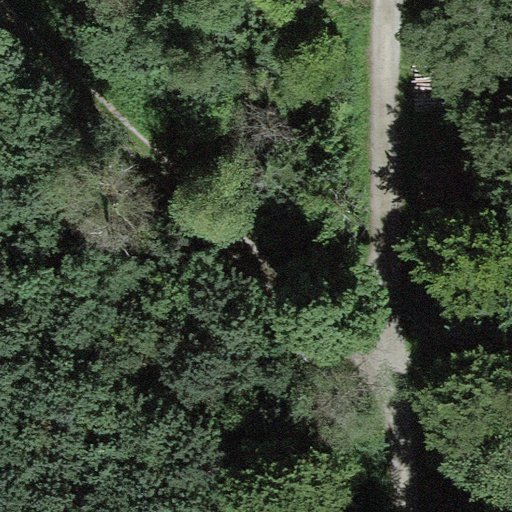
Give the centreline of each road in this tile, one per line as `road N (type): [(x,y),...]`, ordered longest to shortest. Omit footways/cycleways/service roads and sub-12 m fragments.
road 1 (track): [(511,394),(407,399),(246,264),(0,3)]
road 2 (track): [(405,511),(392,0)]
